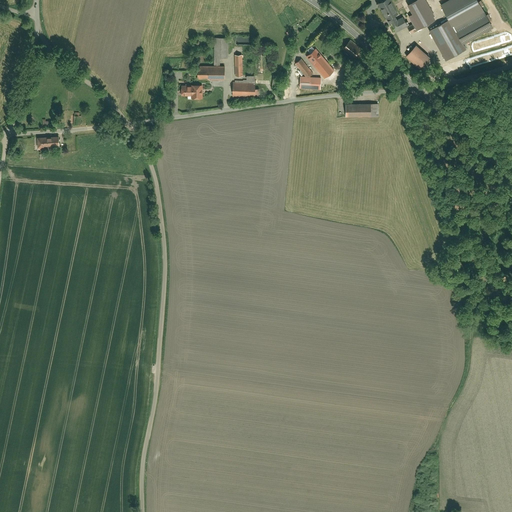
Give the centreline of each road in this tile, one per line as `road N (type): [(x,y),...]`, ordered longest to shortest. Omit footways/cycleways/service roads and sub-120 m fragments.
road 1 (residential): [(142,511),(165,261),(158,190),(128,125)]
road 2 (residential): [(416,90),(128,125)]
road 3 (tertiary): [(416,90),(309,0)]
road 4 (tertiary): [(511,187),(416,90)]
road 5 (residential): [(128,125),(39,29)]
road 6 (residential): [(128,125),(7,136)]
